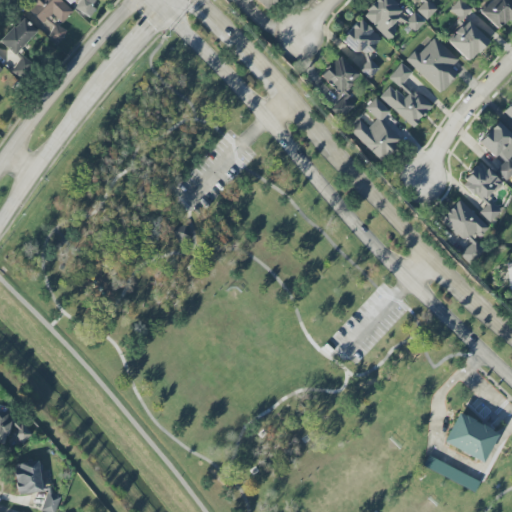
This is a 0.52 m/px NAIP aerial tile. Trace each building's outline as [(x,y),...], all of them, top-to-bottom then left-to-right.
[(35,0),(27,10),(43,25),(52,15),(62,24),(73,11),(60,0),(35,0)] [(375,0),(361,15),(389,41),(397,32),(391,26),(398,18),(414,33),(424,22),(412,11),(407,16),(392,2),(393,0),(375,0)] [(426,20),(437,9),(427,0),(417,11),(426,20)] [(450,13),(464,20),(470,7),(456,0),(450,13)] [(511,15),(511,4),(506,0),(491,0),(480,13),(499,30),(511,15)] [(36,31),(21,18),(0,40),(0,42),(14,55),(36,31)] [(371,59),(367,55),(381,40),(359,19),(340,39),(355,53),(349,59),(361,69),(371,59)] [(488,42),(468,21),(447,40),(467,62),(488,42)] [(59,44),(66,31),(55,25),(48,37),(59,44)] [(457,75),(450,69),(458,60),(434,38),(419,54),(415,50),(405,60),(440,93),(457,75)] [(359,73),(337,56),(320,78),(343,95),(359,73)] [(379,69),(371,61),(360,70),(368,79),(379,69)] [(414,127),(431,106),(403,84),(412,73),(400,63),(387,80),(391,84),(379,99),(414,127)] [(330,106),(338,118),(355,107),(347,96),(330,106)] [(390,112),(375,98),(365,108),(376,120),(367,128),(360,121),(349,131),(380,162),(401,141),(381,121),(390,112)] [(511,102),(503,111),(511,119),(511,102)] [(511,174),(511,162),(508,159),(511,155),(511,144),(511,143),(511,141),(511,135),(497,122),(478,141),(503,165),(496,171),(506,181),(511,174)] [(461,184),(482,203),(501,182),(480,163),(461,184)] [(489,228),(459,200),(439,221),(459,239),(452,247),(471,264),(484,251),(475,242),(489,228)] [(490,223),(500,211),(489,202),(479,214),(490,223)] [(442,443),(483,463),(497,433),(456,413),(442,443)] [(0,447),(3,448),(5,438),(27,442),(30,421),(0,415),(0,447)] [(422,467),(474,492),(479,481),(427,456),(422,467)] [(38,461),(11,466),(17,496),(43,491),(38,461)] [(43,511),(54,511),(61,495),(47,490),(40,511),(43,511)]
